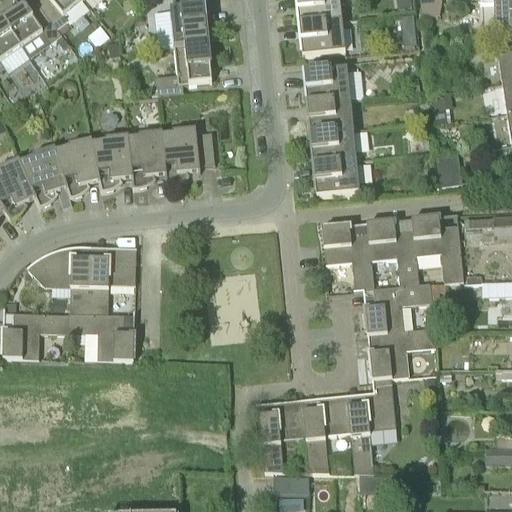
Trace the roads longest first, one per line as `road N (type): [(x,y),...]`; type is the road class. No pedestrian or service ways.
road 1 (residential): [(272,196),(254,212),(58,234),(0,272)]
road 2 (residential): [(289,216),(485,197)]
road 3 (residential): [(258,0),(272,196)]
road 4 (residential): [(306,390),(348,387),(339,310),(298,311)]
